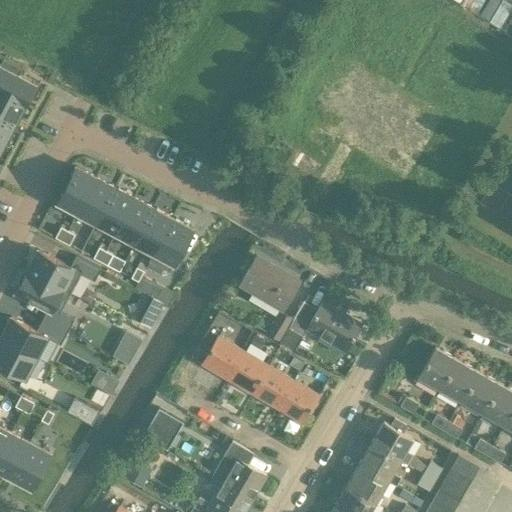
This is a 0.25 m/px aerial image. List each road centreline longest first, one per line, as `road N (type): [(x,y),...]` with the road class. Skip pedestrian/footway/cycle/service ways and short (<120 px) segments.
road 1 (residential): [(409,299),(230,202),(67,135)]
road 2 (residential): [(310,469),(409,299)]
road 3 (residential): [(310,469),(187,393)]
road 4 (residential): [(67,135),(0,262)]
